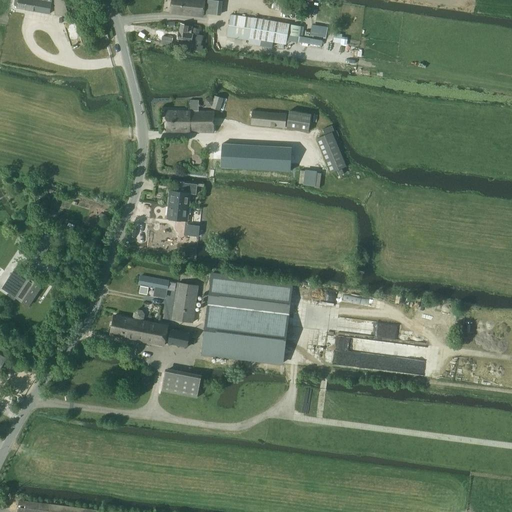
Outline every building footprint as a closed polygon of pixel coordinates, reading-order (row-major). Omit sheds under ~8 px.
[(17,8),(17,9),(33,11),(49,14),(51,0),(14,0),(14,5),(17,8)] [(203,16),(204,0),(200,0),(171,0),(170,12),(203,16)] [(286,39),(288,29),(289,25),(230,15),(227,37),(249,41),(249,39),(285,45),(286,39)] [(178,32),(177,41),(191,44),(190,46),(199,48),(201,36),(191,33),(193,27),(188,26),(180,24),(178,32)] [(299,37),(301,27),(291,25),(289,35),(299,37)] [(171,45),(173,38),(162,36),(161,43),(171,45)] [(219,110),(223,99),(215,97),(214,101),(211,98),(205,98),(203,104),(207,107),(212,107),(211,107),(219,110)] [(199,111),(199,101),(189,101),(189,111),(166,111),(165,132),(183,132),(188,132),(214,131),(214,111),(199,111)] [(285,128),(286,114),(252,111),(251,125),(285,128)] [(308,131),(312,115),(289,111),(286,128),(308,131)] [(332,173),(346,166),(332,133),(335,132),(332,126),(322,130),(325,135),(317,139),(332,173)] [(222,144),(221,168),(290,172),(291,147),(222,144)] [(196,194),(197,185),(185,183),(184,192),(170,191),(169,198),(168,197),(167,204),(169,204),(169,205),(189,207),(190,194),(196,194)] [(187,221),(189,207),(169,205),(167,219),(169,219),(169,220),(175,221),(175,220),(187,221)] [(198,236),(199,227),(186,225),(185,234),(198,236)] [(41,237),(30,255),(40,262),(54,239),(46,233),(43,239),(41,237)] [(29,305),(36,295),(42,286),(21,273),(18,278),(15,276),(12,281),(15,283),(11,288),(8,293),(15,297),(28,306),(29,305)] [(212,273),(202,354),(283,364),(287,326),(292,283),(212,273)] [(169,281),(140,275),(138,286),(157,289),(156,296),(166,298),(169,281)] [(192,322),(198,286),(178,283),(172,319),(192,322)] [(139,320),(143,319),(144,315),(142,311),(138,310),(134,313),(133,316),(136,319),(115,315),(111,335),(164,346),(168,325),(139,320)] [(187,347),(190,333),(171,329),(168,343),(187,347)] [(197,398),(201,378),(166,371),(162,391),(197,398)] [(97,511),(98,511),(19,501),(17,511),(97,511)]
